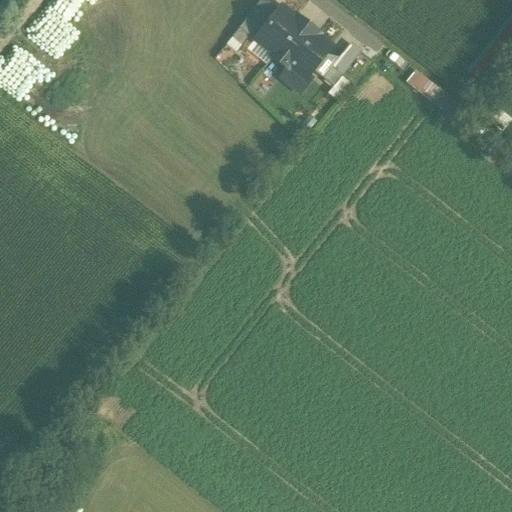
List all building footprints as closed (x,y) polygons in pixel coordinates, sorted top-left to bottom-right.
[(261,4),(248,20),(258,27),(270,11),(261,4)] [(297,17),(295,19),(281,8),(256,39),(275,54),(272,57),(287,69),(290,65),(306,78),(330,48),(316,36),(318,34),(297,17)] [(255,27),(246,20),(239,28),(249,36),(255,27)] [(343,76),(332,67),(323,79),(334,87),(343,76)] [(420,72),(411,84),(436,103),(445,91),(420,72)]
